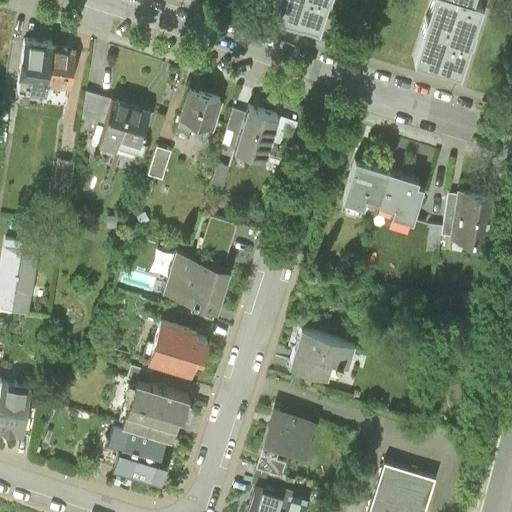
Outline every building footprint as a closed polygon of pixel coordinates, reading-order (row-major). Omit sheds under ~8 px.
[(272,0),(269,11),(317,26),(324,0),(272,0)] [(479,0),(429,0),(412,56),(459,71),(468,39),(468,38),(471,39),(473,34),(475,27),(472,26),(482,1),(479,0)] [(51,42),(27,38),(21,76),(45,80),(51,42)] [(75,46),(51,42),(45,80),(69,83),(75,46)] [(221,94),(186,83),(176,111),(179,112),(176,120),(203,129),(206,121),(211,123),(221,94)] [(81,113),(101,119),(109,93),(84,84),(81,113)] [(149,104),(110,91),(109,93),(101,119),(95,136),(115,142),(118,131),(138,138),(149,104)] [(280,113),(245,102),(232,146),(266,156),(280,113)] [(241,107),(232,104),(225,124),(235,128),(241,107)] [(354,143),(344,140),(337,161),(348,164),(354,143)] [(169,145),(155,141),(147,168),(160,173),(169,145)] [(389,164),(355,154),(342,195),(363,201),(365,194),(380,199),(389,164)] [(71,156),(53,156),(52,191),(70,192),(71,156)] [(228,162),(217,158),(209,182),(220,185),(228,162)] [(418,173),(389,164),(380,199),(393,203),(391,209),(411,215),(421,181),(416,179),(418,173)] [(445,188),(440,229),(448,230),(447,235),(491,240),(491,236),(499,237),(505,195),(496,194),(497,191),(456,185),(455,189),(445,188)] [(144,207),(134,212),(139,220),(148,215),(144,207)] [(117,210),(105,211),(105,223),(117,223),(117,210)] [(37,239),(3,234),(0,252),(0,304),(27,309),(31,291),(38,246),(36,246),(37,239)] [(227,263),(174,247),(161,288),(193,298),(214,304),(227,263)] [(214,304),(193,298),(189,309),(192,310),(211,316),(214,304)] [(164,301),(161,312),(189,321),(192,310),(189,309),(164,301)] [(161,312),(158,311),(144,355),(189,369),(194,353),(200,355),(206,334),(194,330),(196,323),(189,321),(161,312)] [(353,337),(299,319),(290,348),(286,359),(326,371),(331,355),(346,359),(353,337)] [(134,376),(146,380),(150,368),(129,360),(125,373),(134,376)] [(0,376),(0,426),(20,429),(27,380),(0,376)] [(146,380),(134,376),(119,418),(165,433),(168,435),(173,422),(174,422),(177,412),(180,413),(187,393),(146,380)] [(265,421),(260,438),(263,439),(278,443),(304,451),(315,416),(271,402),(265,421)] [(116,445),(111,464),(159,479),(164,461),(157,459),(165,433),(119,418),(110,415),(106,434),(102,433),(103,441),(116,445)] [(103,441),(102,433),(100,432),(91,458),(111,464),(116,445),(103,441)] [(278,443),(263,439),(260,449),(274,453),(278,443)] [(274,453),(260,449),(255,463),(279,471),(284,456),(274,453)] [(382,456),(363,511),(420,511),(432,473),(382,456)] [(248,501),(244,511),(296,511),(303,494),(256,478),(248,501)]
